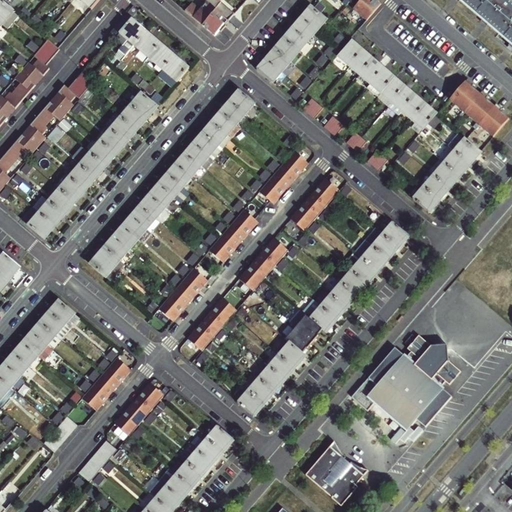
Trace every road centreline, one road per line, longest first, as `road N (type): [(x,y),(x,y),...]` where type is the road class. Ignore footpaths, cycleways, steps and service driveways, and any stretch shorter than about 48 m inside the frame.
road 1 (residential): [(268,448),(446,243)]
road 2 (residential): [(334,150),(159,357)]
road 3 (residential): [(51,265),(224,62)]
road 4 (residential): [(159,357),(24,511)]
road 5 (residential): [(121,0),(0,143)]
road 6 (residential): [(511,376),(395,511)]
road 7 (residential): [(334,150),(446,243)]
road 8 (residential): [(159,357),(268,448)]
road 9 (residential): [(51,265),(159,357)]
road 10 (residential): [(224,62),(334,150)]
road 11 (residential): [(411,0),(511,86)]
